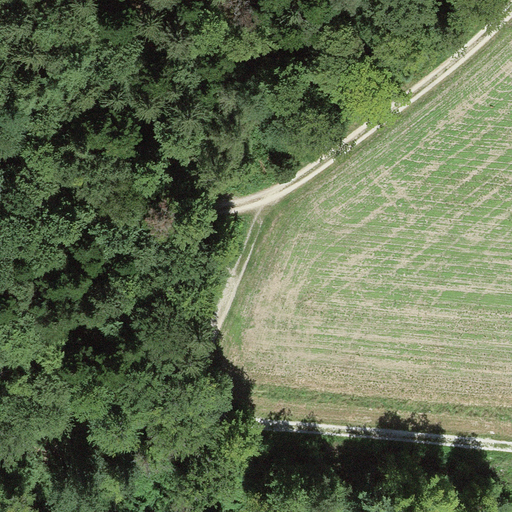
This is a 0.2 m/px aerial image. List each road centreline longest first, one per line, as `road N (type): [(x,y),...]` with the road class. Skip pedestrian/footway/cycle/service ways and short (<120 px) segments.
road 1 (track): [(511,0),(430,80),(278,187),(212,215),(118,197),(0,135)]
road 2 (track): [(511,449),(202,432),(196,410),(218,278),(244,205)]
